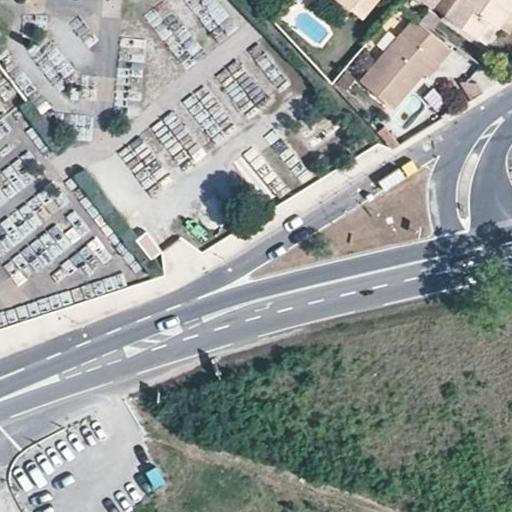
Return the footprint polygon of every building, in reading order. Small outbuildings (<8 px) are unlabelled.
[(360,15),(373,0),(357,0),(351,8),(360,15)] [(426,0),(402,0),(399,4),(421,20),(431,4),(426,0)] [(426,0),(431,4),(484,41),(497,23),(492,20),(506,0),(426,0)] [(511,17),(511,0),(506,0),(492,20),(497,23),(505,28),(511,17)] [(393,106),(423,72),(427,76),(450,50),(415,18),(362,78),(393,106)] [(216,79),(234,102),(252,87),(234,65),(216,79)] [(73,212),(13,262),(29,282),(90,232),(73,212)]
